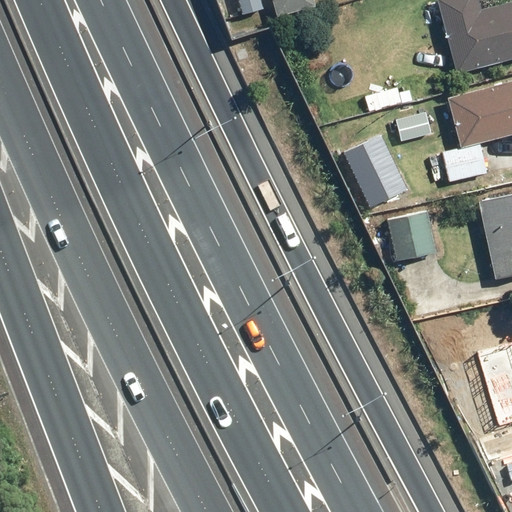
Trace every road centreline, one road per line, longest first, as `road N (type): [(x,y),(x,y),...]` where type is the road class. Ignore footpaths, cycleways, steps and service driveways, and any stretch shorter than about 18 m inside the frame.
road 1 (motorway): [(100,0),(358,511)]
road 2 (motorway): [(187,0),(440,511)]
road 3 (motorway): [(41,0),(207,368),(284,511)]
road 4 (motorway): [(210,511),(106,308),(0,69)]
road 5 (motorway): [(106,511),(0,223)]
